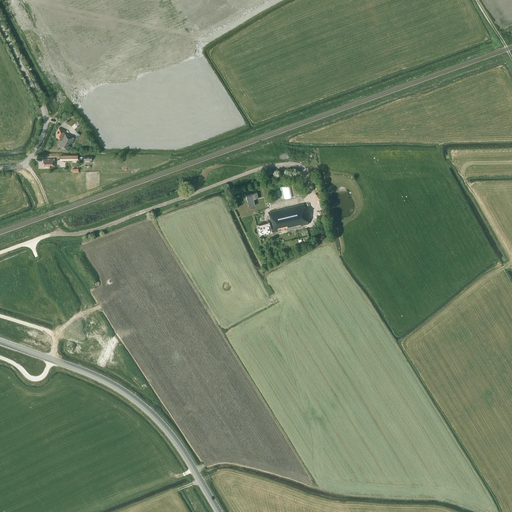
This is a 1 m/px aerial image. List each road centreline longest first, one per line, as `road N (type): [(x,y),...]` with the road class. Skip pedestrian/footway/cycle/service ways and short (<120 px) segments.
road 1 (secondary): [(218,511),(174,439),(140,404),(99,378),(0,341)]
road 2 (unclassified): [(0,169),(27,161),(45,122),(0,23)]
